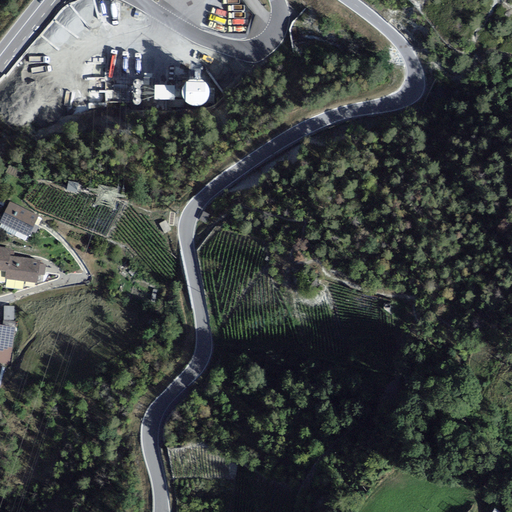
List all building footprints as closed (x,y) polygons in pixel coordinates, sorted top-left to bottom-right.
[(155,83),(156,98),(184,97),(184,108),(209,107),(208,81),(155,83)] [(51,216),(21,202),(12,223),(41,237),(51,216)] [(18,247),(0,244),(0,268),(16,270),(17,256),(18,247)] [(42,258),(17,256),(16,270),(15,281),(40,283),(42,258)] [(14,317),(14,304),(5,304),(5,317),(14,317)] [(14,327),(0,323),(0,364),(6,366),(14,327)]
